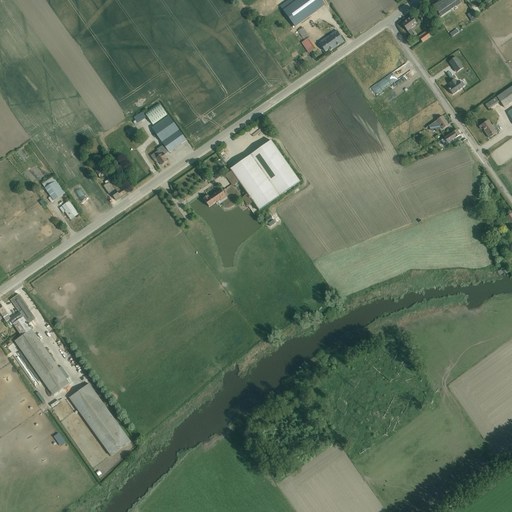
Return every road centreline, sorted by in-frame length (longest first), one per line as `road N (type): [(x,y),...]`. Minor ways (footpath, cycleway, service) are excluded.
road 1 (tertiary): [(0,290),(388,20)]
road 2 (unclassified): [(388,20),(511,199)]
